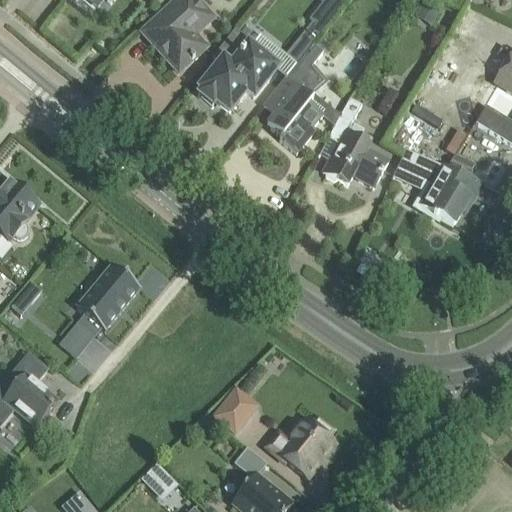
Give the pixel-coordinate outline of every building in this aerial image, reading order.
[(181,0),(142,36),(157,52),(178,75),(205,51),(193,38),(212,22),(191,0),(181,0)] [(344,6),(336,0),(325,0),(308,21),(323,33),(344,6)] [(471,0),(469,5),(481,10),(484,0),(471,0)] [(228,115),(245,94),(253,101),(276,72),(248,49),(250,46),(234,33),(212,61),(219,67),(199,92),(228,115)] [(273,119),(272,121),(266,129),(281,141),(278,144),(296,158),(314,134),(312,132),(322,119),(307,108),(311,103),(303,96),(320,82),(311,71),(322,56),(313,48),(263,111),(273,119)] [(511,126),(485,110),(475,127),(511,148),(511,53),(492,87),(511,98),(511,126)] [(349,101),(340,119),(351,125),(361,108),(349,101)] [(185,108),(186,134),(205,133),(205,107),(185,108)] [(363,132),(351,125),(340,119),(328,141),(338,147),(322,176),(326,178),(325,182),(333,186),(336,184),(347,189),(352,180),(373,191),(388,164),(367,153),(369,149),(358,143),(363,132)] [(405,154),(392,182),(393,182),(394,180),(409,187),(414,177),(431,187),(433,195),(423,197),(417,207),(418,212),(431,220),(433,219),(436,221),(437,219),(453,229),(469,202),(470,203),(480,187),(469,181),(449,171),(447,175),(405,154)] [(449,171),(469,181),(475,169),(455,159),(449,171)] [(498,183),(511,192),(511,171),(507,169),(498,183)] [(9,246),(13,241),(14,242),(16,243),(18,244),(20,244),(22,243),(24,243),(25,242),(26,240),(27,239),(28,238),(28,237),(28,235),(28,233),(28,232),(27,231),(27,230),(26,229),(24,227),(39,209),(37,207),(38,204),(30,197),(27,199),(12,187),(10,188),(8,187),(2,195),(0,193),(0,240),(1,239),(9,246)] [(77,311),(75,312),(83,318),(77,326),(95,340),(100,333),(104,336),(105,334),(104,334),(138,293),(139,294),(139,292),(111,269),(110,270),(111,270),(77,311)] [(0,424),(2,426),(14,411),(23,418),(21,421),(35,432),(58,405),(34,385),(42,375),(43,376),(44,375),(22,356),(21,357),(25,360),(16,372),(20,375),(12,385),(8,382),(0,392),(0,424)] [(235,437),(256,410),(235,393),(214,420),(235,437)] [(205,420),(197,431),(204,437),(213,426),(205,420)] [(299,426),(286,442),(278,436),(265,452),(285,467),(286,466),(307,482),(335,448),(326,441),(332,434),(318,422),(312,430),(303,423),(301,426),(299,426)] [(258,479),(267,468),(246,451),(233,468),(252,482),(231,508),(235,511),(289,511),(293,507),(258,479)] [(142,483),(153,495),(167,480),(156,469),(142,483)] [(94,511),(83,493),(62,506),(65,511),(94,511)]
